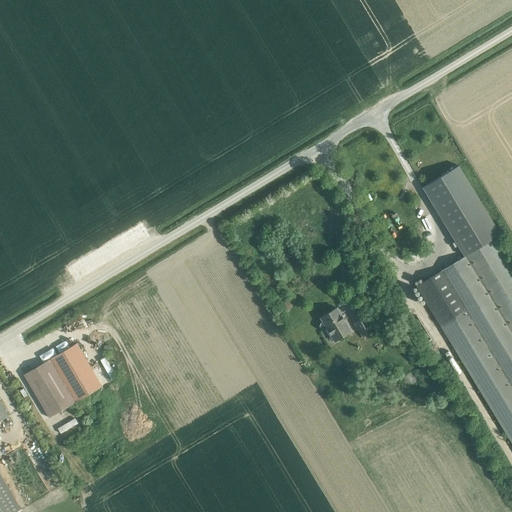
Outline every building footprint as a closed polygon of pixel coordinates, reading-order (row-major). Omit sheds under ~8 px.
[(459,167),(423,189),(464,257),(492,240),(500,235),(459,167)] [(511,272),(492,240),(417,285),(511,441),(511,272)] [(327,328),(335,341),(351,331),(337,308),(321,318),(323,321),(321,322),(320,324),(320,326),(321,328),(323,329),(325,329),(327,328)] [(373,330),(365,316),(355,323),(363,336),(373,330)] [(103,386),(77,343),(24,374),(50,418),(103,386)] [(0,421),(4,419),(9,416),(0,401),(0,421)] [(0,511),(15,511),(21,509),(0,472),(0,511)]
